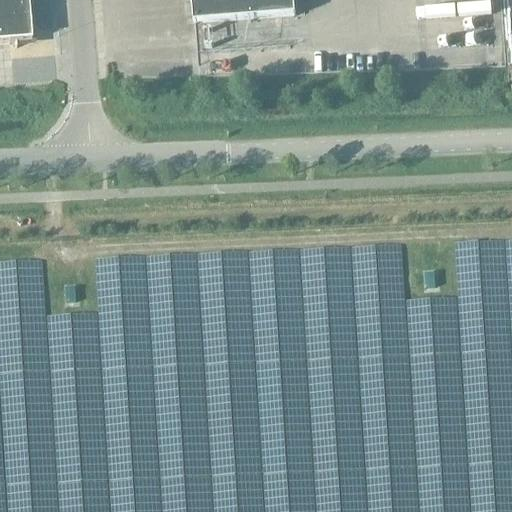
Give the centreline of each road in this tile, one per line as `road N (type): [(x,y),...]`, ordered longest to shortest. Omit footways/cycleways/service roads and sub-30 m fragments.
road 1 (tertiary): [(87,161),(511,143)]
road 2 (unclassified): [(87,161),(76,0)]
